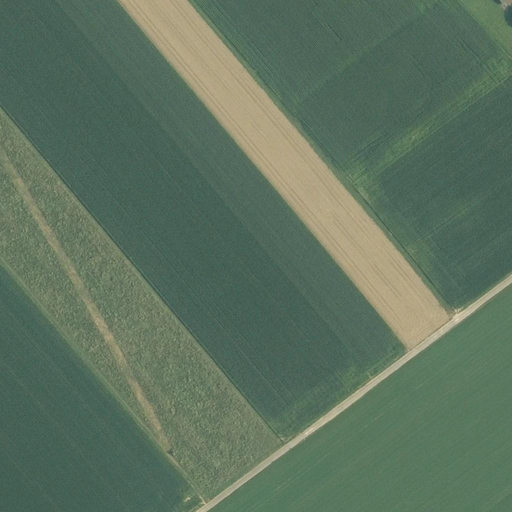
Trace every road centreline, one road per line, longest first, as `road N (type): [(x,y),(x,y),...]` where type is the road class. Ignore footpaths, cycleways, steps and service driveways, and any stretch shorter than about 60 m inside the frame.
road 1 (track): [(457,319),(188,0)]
road 2 (track): [(511,278),(201,511)]
